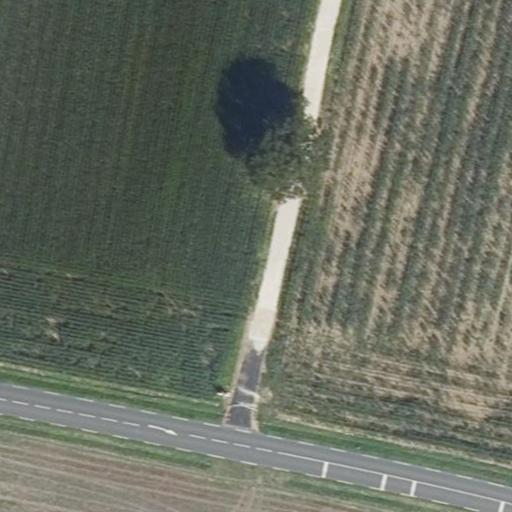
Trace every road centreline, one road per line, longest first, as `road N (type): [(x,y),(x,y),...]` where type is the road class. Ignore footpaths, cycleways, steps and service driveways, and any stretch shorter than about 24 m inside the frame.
road 1 (tertiary): [(511,505),(0,401)]
road 2 (track): [(238,445),(332,0)]
